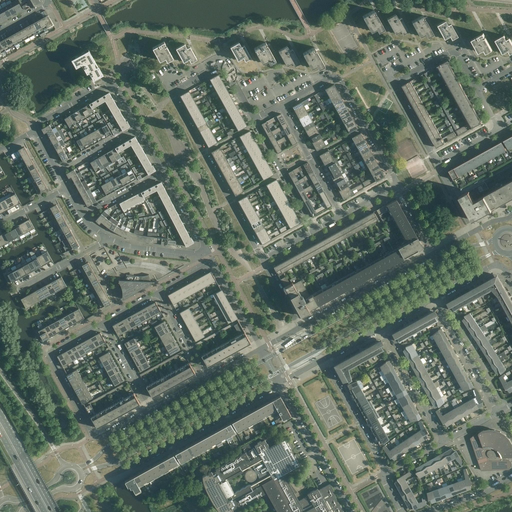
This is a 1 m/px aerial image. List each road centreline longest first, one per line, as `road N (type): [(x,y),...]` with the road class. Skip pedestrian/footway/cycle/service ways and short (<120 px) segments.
road 1 (secondary): [(274,374),(503,253)]
road 2 (residential): [(262,260),(172,95),(221,66)]
road 3 (secondary): [(265,359),(74,466)]
road 4 (residential): [(102,323),(50,354),(89,430),(101,437),(150,409)]
road 5 (secondary): [(440,262),(265,359)]
road 6 (residential): [(117,460),(127,467),(278,383)]
road 7 (secondary): [(117,460),(274,374)]
road 8 (residential): [(436,164),(394,84),(454,52)]
road 9 (residential): [(300,327),(435,253)]
road 10 (residential): [(349,511),(278,383)]
road 11 (residential): [(443,442),(380,327)]
road 12 (residential): [(433,298),(497,412)]
road 13 (residential): [(384,472),(322,359)]
road 14 (residential): [(341,217),(279,105)]
road 15 (residential): [(254,119),(315,231)]
road 16 (residential): [(397,185),(331,77)]
